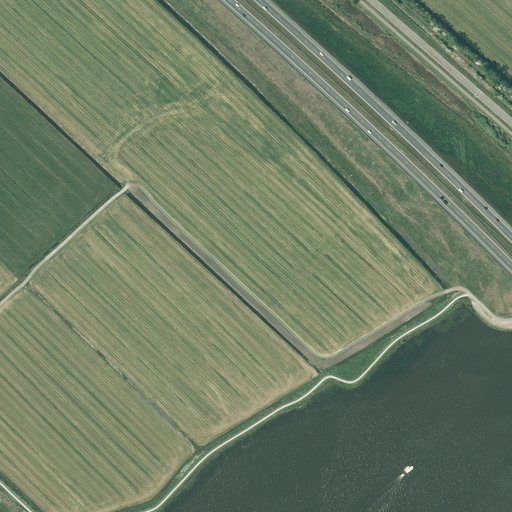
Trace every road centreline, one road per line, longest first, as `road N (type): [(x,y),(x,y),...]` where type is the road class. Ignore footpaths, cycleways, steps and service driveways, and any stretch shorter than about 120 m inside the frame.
road 1 (motorway): [(227,0),(511,266)]
road 2 (motorway): [(511,238),(259,0)]
road 3 (tertiary): [(511,123),(370,0)]
road 4 (track): [(0,304),(121,190)]
